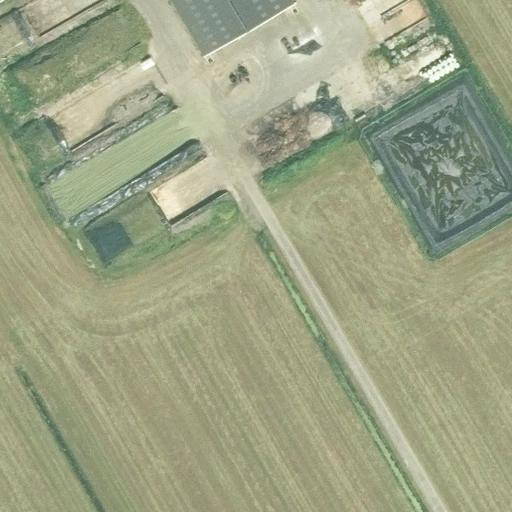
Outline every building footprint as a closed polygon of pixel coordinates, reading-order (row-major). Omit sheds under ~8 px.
[(39,0),(52,23),(93,0),(39,0)] [(171,0),(204,57),(294,5),(291,0),(171,0)] [(382,0),(387,8),(404,0),(382,0)] [(281,63),(311,51),(307,39),(306,39),(295,11),(262,24),(267,37),(270,36),(281,63)] [(353,44),(354,20),(331,20),(330,44),(353,44)] [(233,55),(204,61),(209,86),(251,79),(245,46),(232,48),(233,55)] [(29,99),(57,82),(43,58),(15,76),(29,99)] [(144,59),(47,110),(64,142),(162,91),(144,59)] [(105,148),(121,176),(160,153),(146,127),(124,140),(122,138),(105,148)]
